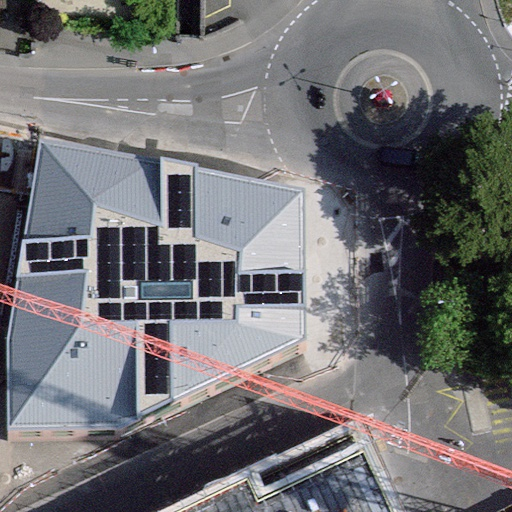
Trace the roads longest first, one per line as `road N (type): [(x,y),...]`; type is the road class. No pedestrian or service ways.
road 1 (unclassified): [(104,511),(394,385),(387,178)]
road 2 (unclassified): [(0,91),(297,108)]
road 3 (tertiary): [(449,45),(405,12),(350,14),(326,28)]
road 4 (tertiary): [(297,108),(304,131),(338,167),(387,178)]
